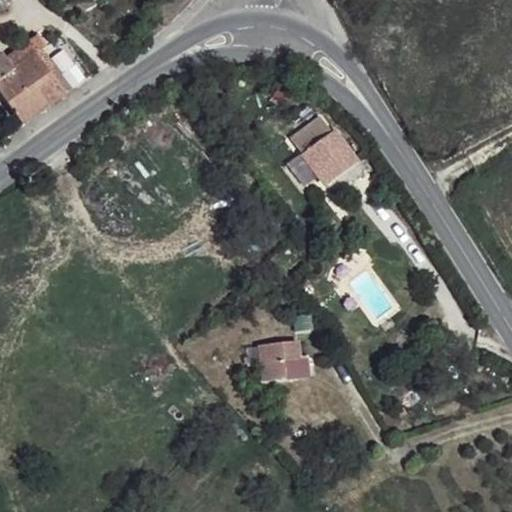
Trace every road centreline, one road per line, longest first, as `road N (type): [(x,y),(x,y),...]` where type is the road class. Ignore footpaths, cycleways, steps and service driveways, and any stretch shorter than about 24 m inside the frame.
road 1 (tertiary): [(394,145),(511,325)]
road 2 (tertiary): [(394,145),(356,71),(310,33),(264,15)]
road 3 (tertiary): [(264,15),(204,23),(120,91)]
road 4 (tertiary): [(261,51),(298,61),(333,84),(394,145)]
road 5 (tertiary): [(120,91),(180,63),(261,51)]
road 6 (tertiary): [(6,169),(120,91)]
